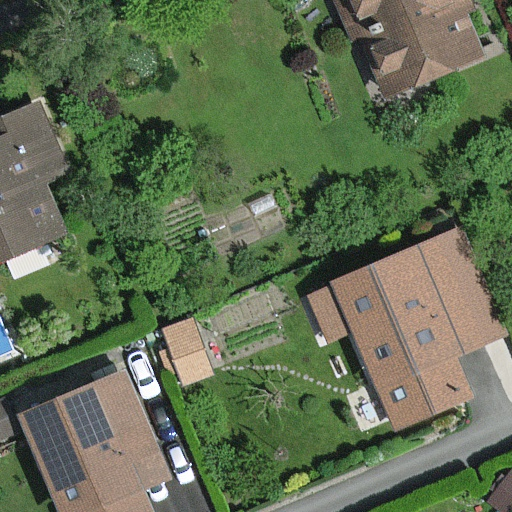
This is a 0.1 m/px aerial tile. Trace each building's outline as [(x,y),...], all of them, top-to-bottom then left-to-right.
[(347,0),(387,96),(486,55),(463,0),(347,0)] [(0,259),(68,228),(47,182),(68,172),(37,105),(0,121),(0,259)] [(456,235),(312,295),(330,339),(356,328),(397,426),(470,396),(452,355),(498,336),(456,235)] [(208,374),(190,322),(167,331),(185,382),(208,374)] [(125,380),(28,419),(65,511),(147,511),(140,494),(166,483),(125,380)]
